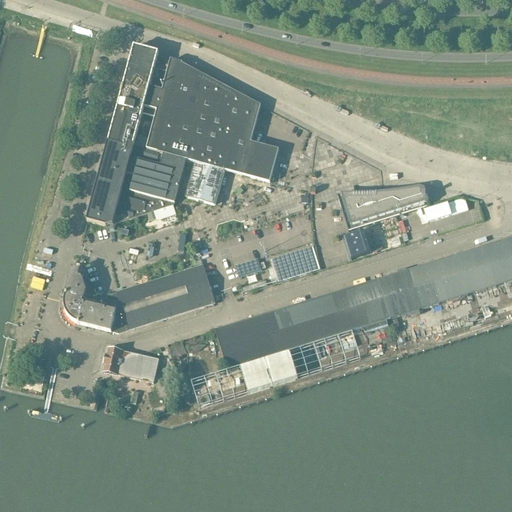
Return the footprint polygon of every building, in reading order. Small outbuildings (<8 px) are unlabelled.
[(251,144),(261,108),(181,65),(170,62),(170,64),(157,61),(159,55),(134,48),(116,113),(87,223),(106,228),(174,207),(186,162),(196,165),(186,199),(215,207),(225,173),(270,185),(279,152),(251,144)] [(403,192),(383,195),(375,195),(355,196),(342,196),(337,196),(341,208),(348,232),(429,207),(427,204),(428,204),(424,191),(419,189),(403,192)] [(422,225),(469,212),(465,199),(418,212),(422,225)] [(364,233),(343,239),(350,261),(370,254),(364,233)] [(227,371),(390,321),(511,283),(511,239),(215,332),(227,371)] [(273,269),(268,271),(272,281),(276,280),(277,285),(320,272),(313,248),(270,261),(273,269)] [(196,264),(208,262),(204,249),(193,252),(196,264)] [(257,261),(235,268),(239,280),(261,273),(257,261)] [(94,299),(84,269),(75,266),(66,299),(85,304),(87,297),(94,299)] [(214,305),(213,300),(202,267),(98,300),(108,302),(118,305),(111,334),(118,336),(214,305)] [(265,283),(242,290),(244,296),(267,289),(265,283)] [(91,329),(98,300),(94,299),(87,297),(85,304),(80,326),(91,329)] [(85,304),(66,299),(66,302),(65,303),(65,305),(65,307),(65,309),(65,310),(66,312),(66,313),(67,315),(68,317),(69,318),(70,319),(71,321),(72,322),(73,323),(79,326),(80,326),(85,304)] [(101,331),(108,302),(98,300),(91,329),(101,331)] [(111,334),(118,305),(108,302),(101,331),(111,334)] [(103,372),(102,374),(153,385),(159,362),(136,356),(108,350),(107,352),(106,352),(105,359),(106,359),(104,365),(102,372),(103,372)] [(168,362),(161,366),(158,378),(163,385),(170,380),(173,369),(168,362)]
